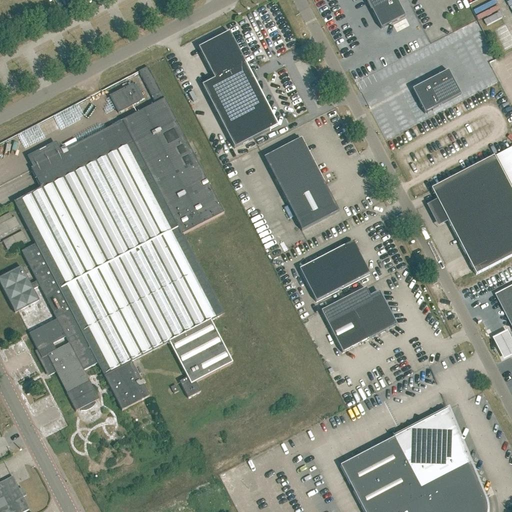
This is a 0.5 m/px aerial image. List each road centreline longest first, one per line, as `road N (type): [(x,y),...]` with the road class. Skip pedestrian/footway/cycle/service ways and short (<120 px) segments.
road 1 (unclassified): [(511,407),(300,0)]
road 2 (unclassified): [(0,120),(228,0)]
road 3 (tertiary): [(71,511),(0,375)]
